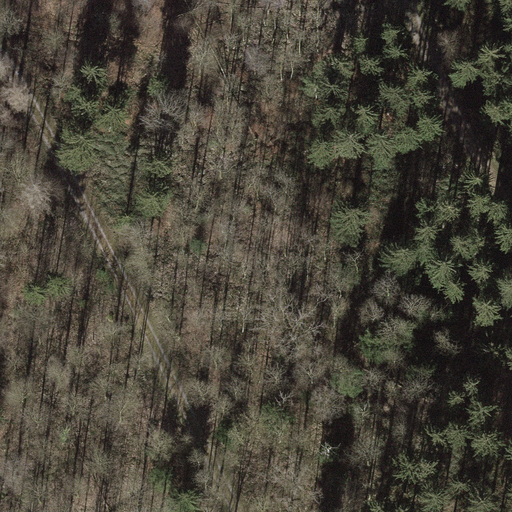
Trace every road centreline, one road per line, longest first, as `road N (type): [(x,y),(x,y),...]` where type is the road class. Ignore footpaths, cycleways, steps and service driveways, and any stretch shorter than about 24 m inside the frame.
road 1 (track): [(0,48),(241,511)]
road 2 (track): [(407,0),(428,57),(511,213)]
